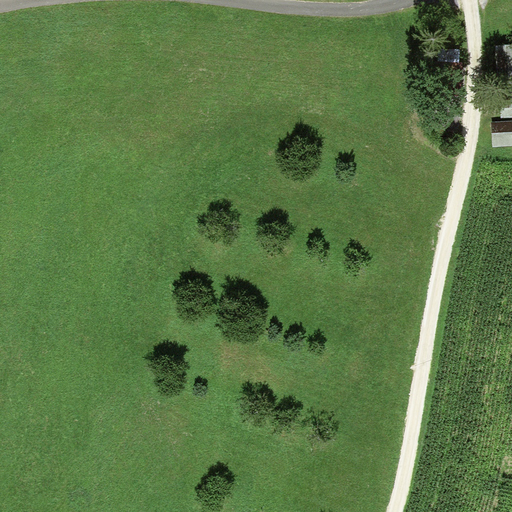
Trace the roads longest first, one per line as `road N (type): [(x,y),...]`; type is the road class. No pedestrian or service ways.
road 1 (track): [(467,0),(470,111),(393,511)]
road 2 (track): [(233,0),(356,9),(395,0)]
